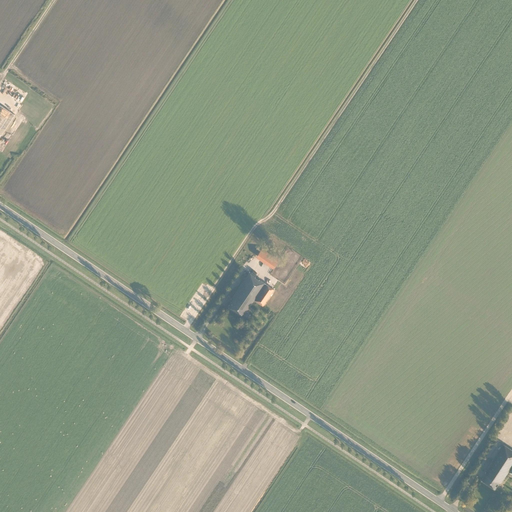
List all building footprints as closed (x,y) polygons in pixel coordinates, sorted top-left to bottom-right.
[(23,104),(44,118),(52,105),(31,91),(23,104)] [(0,136),(15,115),(0,105),(0,136)] [(269,263),(273,266),(278,260),(273,257),(269,263)] [(248,313),(246,312),(254,300),(263,306),(274,290),(249,273),(230,301),(231,302),(228,307),(242,316),(242,315),(245,317),(248,313)] [(511,450),(503,444),(485,472),(486,473),(482,480),(495,489),(500,482),(501,483),(511,466),(511,468),(509,472),(511,473),(511,450)]
